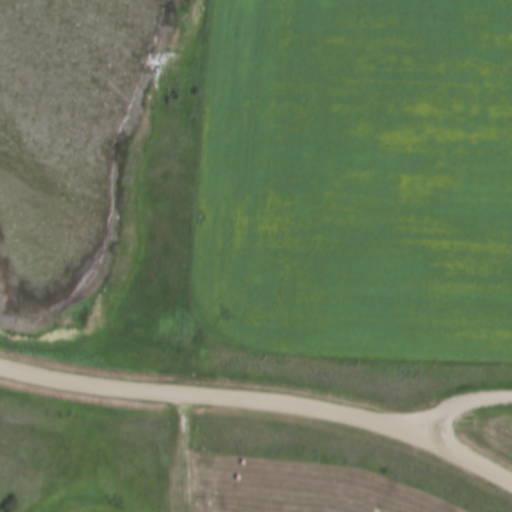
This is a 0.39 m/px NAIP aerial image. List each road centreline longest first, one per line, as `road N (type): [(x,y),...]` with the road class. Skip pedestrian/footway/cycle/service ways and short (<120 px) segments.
road 1 (tertiary): [(511,478),(429,440),(318,407),(75,380),(0,360)]
road 2 (track): [(511,396),(485,396),(386,427)]
road 3 (track): [(182,392),(188,511)]
